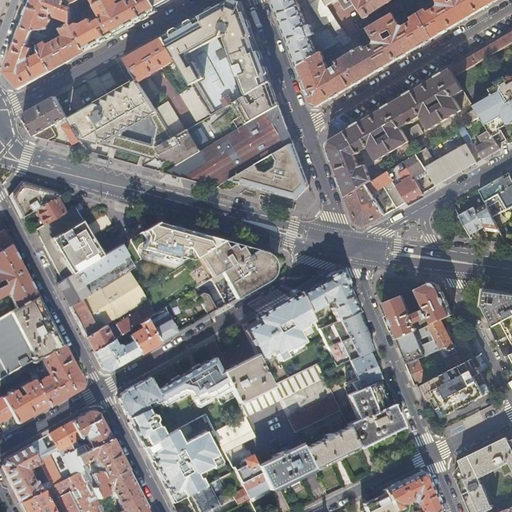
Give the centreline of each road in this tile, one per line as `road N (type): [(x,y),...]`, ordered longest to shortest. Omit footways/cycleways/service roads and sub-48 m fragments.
road 1 (residential): [(349,248),(99,390)]
road 2 (residential): [(304,129),(511,8)]
road 3 (residential): [(206,0),(1,109)]
road 4 (residential): [(431,453),(349,248)]
road 5 (residential): [(0,196),(99,390)]
road 6 (secondary): [(145,193),(349,248)]
road 7 (secondary): [(145,193),(1,137)]
road 8 (secondary): [(0,159),(145,193)]
road 9 (residential): [(442,260),(511,390)]
road 10 (residential): [(304,129),(257,0)]
road 11 (residential): [(99,390),(162,511)]
road 12 (residential): [(431,453),(313,511)]
road 13 (residential): [(349,248),(304,129)]
